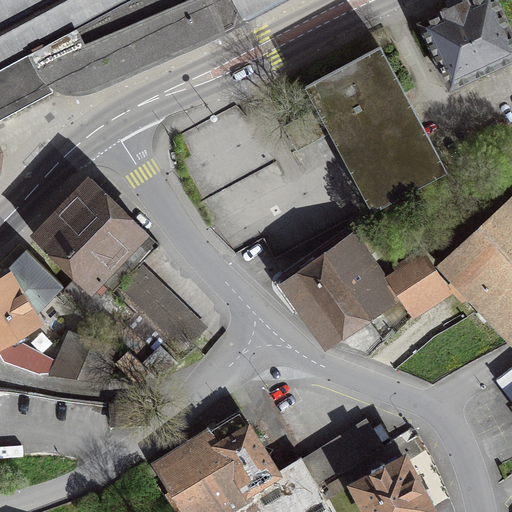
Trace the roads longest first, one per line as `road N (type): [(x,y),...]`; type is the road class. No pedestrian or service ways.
road 1 (residential): [(0,509),(81,481),(134,451),(267,326)]
road 2 (primary): [(108,121),(362,0)]
road 3 (residential): [(267,326),(177,228),(108,121)]
road 4 (residential): [(436,405),(325,365),(267,326)]
road 5 (primary): [(0,226),(108,121)]
